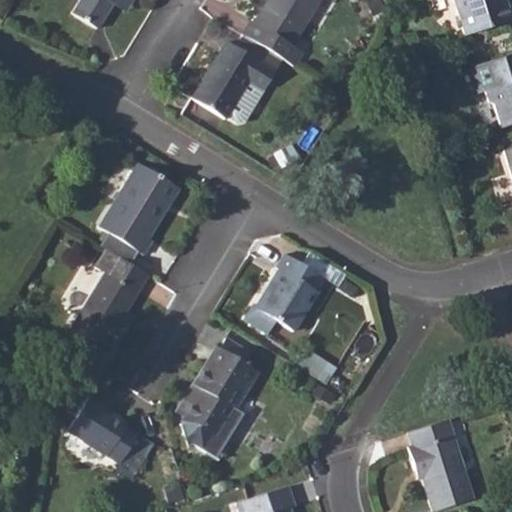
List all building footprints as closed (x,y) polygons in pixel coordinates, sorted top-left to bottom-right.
[(95,26),(110,3),(111,0),(122,0),(129,3),(130,0),(81,0),(74,13),(95,26)] [(251,20),(242,34),(282,59),(294,66),(302,53),(291,45),(318,0),(267,0),(254,22),(251,20)] [(452,0),(465,38),(511,22),(504,0),(452,0)] [(225,42),(192,98),(223,118),(246,80),(264,90),(282,59),(241,34),(233,48),(225,42)] [(475,98),(484,94),(487,105),(493,108),(499,126),(500,131),(511,127),(511,55),(466,71),(475,98)] [(511,150),(502,153),(511,184),(511,196),(511,198),(511,199),(511,150)] [(137,164),(98,228),(143,257),(151,242),(147,238),(176,190),(137,164)] [(148,276),(101,248),(91,265),(105,274),(73,328),(104,348),(106,346),(114,351),(130,325),(121,321),(125,315),(148,276)] [(250,305),(241,320),(265,333),(273,320),(292,332),(323,280),(283,255),(275,269),(280,272),(258,309),(250,305)] [(199,389),(182,417),(186,420),(184,424),(180,425),(188,448),(192,445),(213,458),(220,446),(222,447),(227,438),(226,438),(240,415),(232,410),(255,372),(249,368),(243,364),(218,349),(214,347),(191,385),(199,389)] [(87,399),(66,433),(120,466),(138,437),(125,428),(127,423),(87,399)] [(447,422),(406,435),(410,449),(406,450),(415,475),(419,474),(430,511),(445,511),(473,503),(447,422)] [(290,511),(290,510),(295,508),(289,491),(236,507),(238,511),(290,511)]
